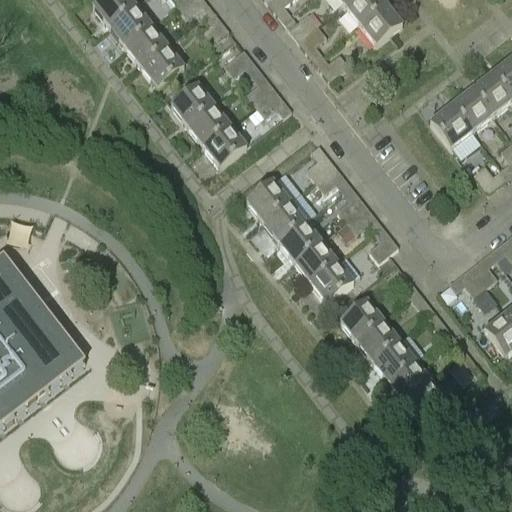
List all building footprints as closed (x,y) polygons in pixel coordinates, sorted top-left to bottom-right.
[(107,0),(93,12),(109,33),(136,12),(126,0),(107,0)] [(176,13),(192,0),(168,0),(167,1),(176,13)] [(206,9),(198,0),(192,0),(176,13),(186,25),(206,9)] [(274,0),(265,8),(274,19),(294,4),(291,0),(274,0)] [(333,0),(343,12),(357,0),(333,0)] [(376,0),(357,0),(343,12),(359,32),(386,11),(376,0)] [(386,11),(359,32),(375,53),(402,32),(386,11)] [(136,12),(109,33),(125,53),(152,32),(136,12)] [(287,36),(297,48),(317,32),(308,20),(287,36)] [(208,53),(228,38),(219,26),(199,41),(208,53)] [(152,32),(125,53),(141,73),(167,52),(152,32)] [(297,48),(306,59),(326,44),(317,32),(297,48)] [(167,52),(141,73),(157,94),(184,73),(167,52)] [(233,84),(253,69),(243,56),(223,72),(233,84)] [(339,60),(319,76),(327,87),(329,88),(349,72),(339,60)] [(511,63),(491,80),(511,106),(511,63)] [(492,123),(511,107),(511,106),(491,80),(471,95),(492,123)] [(275,97),(266,85),(246,101),(255,113),(275,97)] [(171,112),(187,133),(214,112),(197,91),(171,112)] [(472,138),(492,123),(471,95),(451,111),(472,138)] [(285,109),(275,97),(255,113),(264,125),(285,109)] [(451,155),(472,138),(451,111),(430,127),(451,155)] [(214,112),(187,133),(203,153),(230,132),(214,112)] [(230,132),(203,153),(219,174),(246,153),(230,132)] [(511,149),(500,158),(511,173),(511,149)] [(334,173),(325,161),(305,176),(314,188),(334,173)] [(487,201),(487,200),(499,191),(484,171),(471,180),(472,182),(487,200),(487,201)] [(344,185),(334,173),(314,188),(324,200),(344,185)] [(273,187),(246,208),(263,229),(289,208),(273,187)] [(366,213),(357,201),(337,217),(346,229),(366,213)] [(289,208),(263,229),(278,249),(305,228),(289,208)] [(375,225),(366,213),(346,229),(355,241),(375,225)] [(305,228),(278,249),(294,269),(321,248),(305,228)] [(378,269),(388,261),(398,253),(388,241),(368,257),(378,269)] [(511,246),(509,243),(498,252),(511,271),(511,246)] [(321,248),(294,269),(310,289),(337,268),(321,248)] [(0,434),(85,370),(3,264),(0,266),(0,434)] [(469,275),(485,295),(497,286),(481,265),(469,275)] [(337,268),(310,289),(326,310),(353,289),(337,268)] [(469,275),(457,284),(473,304),(485,295),(469,275)] [(394,286),(404,299),(413,292),(403,279),(394,286)] [(340,328),(356,349),(383,328),(367,307),(340,328)] [(426,327),(435,320),(425,307),(416,314),(426,327)] [(445,332),(435,320),(426,327),(436,339),(445,332)] [(505,364),(511,358),(511,329),(505,321),(484,338),(505,364)] [(383,328),(356,349),(372,369),(399,348),(383,328)] [(458,367),(467,360),(457,347),(448,354),(458,367)] [(399,348),(372,369),(388,389),(415,368),(399,348)] [(476,372),(467,360),(458,367),(468,379),(476,372)] [(415,368),(388,389),(404,410),(431,388),(415,368)] [(431,388),(404,410),(420,431),(447,409),(431,388)]
